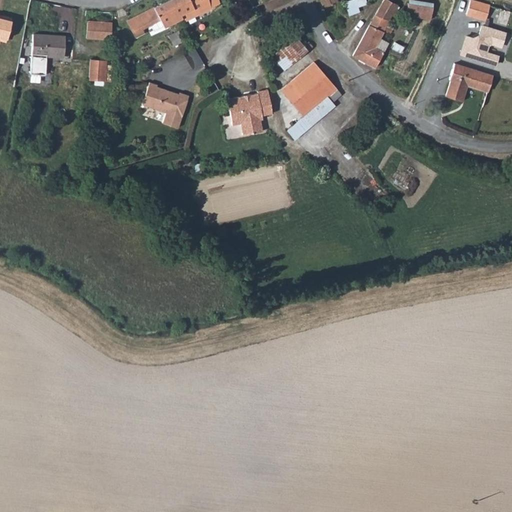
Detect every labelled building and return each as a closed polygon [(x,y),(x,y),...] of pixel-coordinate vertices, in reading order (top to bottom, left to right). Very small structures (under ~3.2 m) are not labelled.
[(177,20),(180,19),(169,0),(164,0),(162,1),(170,18),(174,16),(177,20)] [(182,12),(195,6),(191,0),(169,0),(180,19),(184,17),(182,12)] [(349,0),(350,3),(352,10),(361,8),(360,3),(369,1),(368,0),(349,0)] [(398,0),(387,0),(382,10),(395,17),(403,3),(398,0)] [(490,17),(495,2),(490,0),(475,0),(471,10),(490,17)] [(164,22),(170,18),(162,1),(155,4),(164,20),(164,22)] [(441,5),(416,1),(414,13),(439,17),(441,5)] [(129,18),(137,34),(164,20),(155,4),(129,18)] [(395,17),(382,10),(355,52),(376,65),(385,51),(378,45),(383,36),(389,41),(393,36),(386,31),(395,17)] [(14,15),(4,12),(4,15),(0,14),(0,33),(9,36),(14,15)] [(88,37),(113,38),(114,20),(89,18),(88,37)] [(164,20),(137,34),(145,50),(150,48),(153,53),(158,51),(160,54),(164,52),(163,48),(175,42),(171,35),(164,22),(164,20)] [(474,39),(466,36),(460,56),(497,67),(501,56),(489,53),(491,45),(503,48),(506,33),(482,26),(478,36),(474,39)] [(175,42),(176,43),(185,38),(181,30),(171,35),(175,42)] [(8,39),(9,36),(0,33),(0,40),(0,41),(2,37),(8,39)] [(291,33),(270,52),(285,69),(306,49),(291,33)] [(75,56),(76,36),(44,34),(41,74),(56,75),(58,56),(75,56)] [(184,50),(192,68),(203,64),(196,46),(184,50)] [(401,56),(393,50),(388,56),(397,62),(401,56)] [(118,76),(118,55),(102,56),(102,76),(118,76)] [(470,82),(490,88),(495,72),(458,59),(448,93),(465,99),(470,82)] [(314,107),(330,94),(309,70),(286,90),(304,112),(314,107)] [(148,82),(141,105),(165,113),(162,123),(177,128),(188,96),(179,93),(178,94),(155,87),(156,85),(148,82)] [(330,94),(333,98),(343,90),(339,86),(330,94)] [(244,132),(264,129),(264,128),(263,120),(266,119),(265,116),(275,114),(271,88),(261,90),(262,92),(231,97),(235,124),(243,123),(244,132)] [(314,107),(304,112),(287,126),(295,134),(336,101),(333,98),(330,94),(314,107)]
